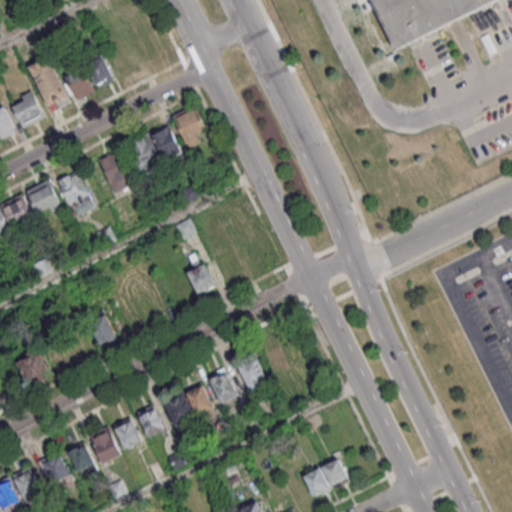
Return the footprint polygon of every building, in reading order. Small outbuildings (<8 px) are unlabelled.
[(378,0),(401,45),(492,0),(378,0)] [(89,59),(96,85),(113,80),(106,55),(89,59)] [(50,57),(30,66),(51,111),(71,102),(50,57)] [(66,72),(78,99),(95,91),(83,65),(66,72)] [(11,102),(24,127),(46,116),(33,91),(11,102)] [(213,137),(196,104),(173,116),(190,149),(213,137)] [(0,138),(17,131),(6,105),(0,108),(0,138)] [(141,172),(183,155),(171,126),(129,143),(141,172)] [(115,192),(136,183),(120,149),(100,158),(115,192)] [(76,216),(97,205),(79,169),(58,179),(76,216)] [(63,204),(49,178),(27,190),(41,216),(63,204)] [(2,203),(13,226),(34,216),(23,193),(2,203)] [(0,233),(10,229),(0,206),(0,233)] [(174,223),(189,215),(198,231),(183,239),(174,223)] [(187,270),(191,268),(188,262),(197,258),(200,264),(207,260),(219,283),(212,287),(214,290),(206,294),(204,291),(199,294),(187,270)] [(88,321),(106,311),(121,337),(109,344),(107,341),(101,344),(88,321)] [(261,351),(283,341),(294,366),(287,370),(290,376),(282,379),(279,374),(274,377),(261,351)] [(18,358),(27,354),(26,352),(34,348),(36,352),(39,351),(48,369),(42,372),(45,377),(31,383),(18,358)] [(237,362),(255,354),(270,385),(252,393),(237,362)] [(210,379),(219,374),(221,376),(229,372),(241,393),(223,403),(210,379)] [(185,390),(204,381),(220,413),(201,423),(185,390)] [(163,401),(175,426),(196,416),(184,391),(163,401)] [(137,414),(142,412),(140,410),(155,402),(168,428),(149,437),(137,414)] [(114,425),(132,416),(144,439),(126,449),(114,425)] [(89,433),(104,463),(124,452),(109,423),(89,433)] [(67,450),(78,472),(95,462),(84,441),(67,450)] [(168,455),(180,448),(187,460),(175,467),(168,455)] [(323,466),(332,485),(339,482),(341,486),(352,481),(339,451),(335,453),(337,460),(323,466)] [(42,461),(53,486),(71,478),(60,452),(42,461)] [(321,465),(302,474),(312,496),(323,491),(324,494),(332,490),(321,465)] [(13,475),(27,502),(35,498),(33,494),(41,490),(29,467),(13,475)] [(5,511),(0,502),(0,480),(10,475),(23,500),(13,505),(15,510),(10,511),(5,511)] [(242,511),(240,506),(258,497),(265,511),(242,511)]
